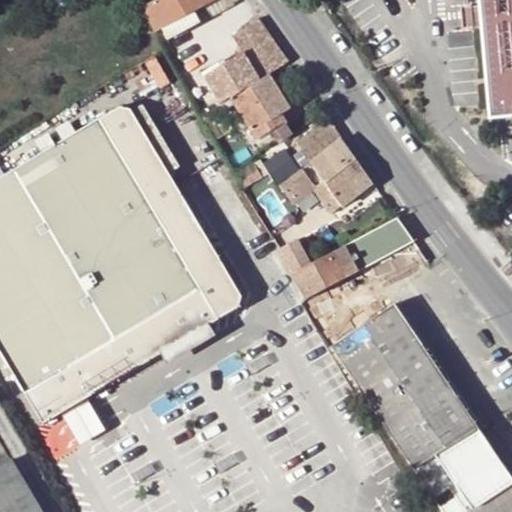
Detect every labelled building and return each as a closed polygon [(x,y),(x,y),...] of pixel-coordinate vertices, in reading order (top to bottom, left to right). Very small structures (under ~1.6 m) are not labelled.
[(158,0),(146,7),(159,30),(196,11),(205,6),(216,0),(158,0)] [(222,0),(216,0),(205,6),(211,16),(227,7),(222,0)] [(511,118),(511,104),(498,106),(492,27),(508,26),(505,0),(473,0),(485,121),(511,118)] [(511,0),(505,0),(508,26),(492,27),(498,106),(511,104),(511,0)] [(159,30),(169,49),(174,46),(170,38),(202,20),(196,11),(159,30)] [(279,48),(257,17),(233,36),(243,51),(206,75),(222,103),(224,101),(234,95),(236,97),(257,83),(247,68),(279,48)] [(276,129),(288,122),(283,113),(293,108),(271,71),(288,61),(279,48),(247,68),(257,83),(236,97),(234,95),(224,101),(222,103),(227,111),(239,103),(260,138),(276,129)] [(124,101),(0,174),(0,341),(44,421),(237,306),(240,295),(134,104),(124,101)] [(211,113),(218,109),(214,103),(208,107),(211,113)] [(224,117),(218,109),(211,113),(206,117),(210,125),(224,117)] [(224,117),(210,125),(213,130),(227,122),(224,117)] [(313,159),(344,139),(330,120),(300,141),(313,159)] [(288,122),(276,129),(283,140),(294,133),(288,122)] [(375,183),(344,139),(313,159),(311,161),(312,162),(327,183),(343,205),(375,183)] [(327,183),(312,162),(303,168),(303,169),(311,180),(318,190),(327,183)] [(255,165),(240,173),(248,187),(263,179),(255,165)] [(311,180),(303,169),(293,177),(301,188),(311,180)] [(290,195),(301,188),(293,177),(283,184),(290,195)] [(343,205),(327,183),(318,190),(317,191),(333,212),(343,205)] [(300,241),(282,250),(294,274),(312,264),(300,241)] [(363,271),(350,245),(333,253),(347,279),(363,271)] [(294,274),(308,299),(347,279),(333,253),(321,260),(312,264),(294,274)] [(398,308),(335,347),(416,468),(481,431),(398,308)] [(420,474),(483,433),(481,431),(416,468),(420,474)] [(473,511),(511,487),(511,477),(490,445),(428,486),(444,511),(473,511)] [(40,511),(11,462),(0,468),(0,511),(40,511)] [(511,511),(511,487),(473,511),(511,511)]
